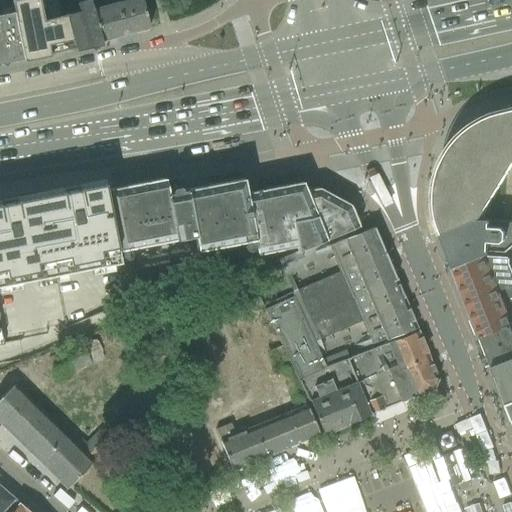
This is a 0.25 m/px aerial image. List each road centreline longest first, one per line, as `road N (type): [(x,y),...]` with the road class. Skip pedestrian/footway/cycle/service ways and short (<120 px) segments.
road 1 (primary): [(3,148),(336,95)]
road 2 (residential): [(480,407),(209,511)]
road 3 (primary): [(235,68),(0,116)]
road 4 (residential): [(235,68),(122,62),(0,87)]
road 5 (residential): [(480,407),(408,232)]
road 6 (primary): [(511,5),(358,38)]
road 7 (residential): [(336,95),(408,232)]
road 8 (residential): [(408,232),(376,87)]
road 9 (unknown): [(0,359),(120,299)]
